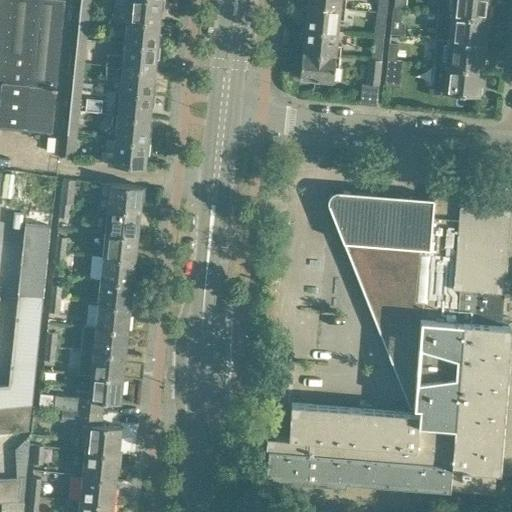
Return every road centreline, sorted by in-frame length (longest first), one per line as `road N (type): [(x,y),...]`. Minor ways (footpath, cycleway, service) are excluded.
road 1 (secondary): [(198,511),(201,315),(219,122)]
road 2 (residential): [(219,122),(511,140)]
road 3 (secondary): [(219,122),(232,0)]
